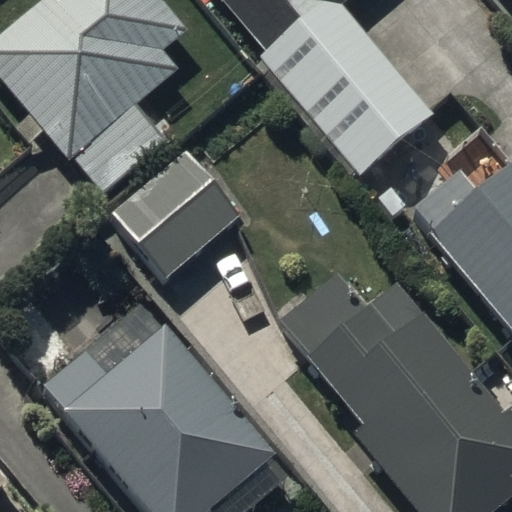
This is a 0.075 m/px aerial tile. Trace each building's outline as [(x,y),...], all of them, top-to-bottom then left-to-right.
[(150,0),(48,0),(0,40),(0,99),(62,174),(68,169),(97,203),(157,152),(129,118),(175,81),(162,65),(187,44),(150,0)] [(209,0),(263,64),(256,70),(355,188),(427,127),(333,16),(352,0),(209,0)] [(511,0),(502,0),(511,11),(511,0)] [(108,228),(160,291),(236,228),(184,165),(108,228)] [(453,184),(409,221),(429,245),(423,250),(511,354),(511,174),(473,207),(453,184)] [(503,431),(394,299),(363,324),(332,287),(276,333),(306,369),(301,373),(358,442),(351,448),(403,511),(501,511),(511,503),(511,424),(503,431)] [(37,402),(127,511),(221,511),(270,472),(162,341),(102,391),(81,366),(37,402)]
